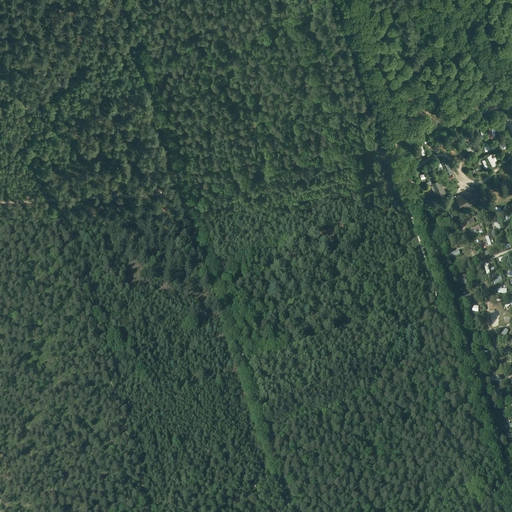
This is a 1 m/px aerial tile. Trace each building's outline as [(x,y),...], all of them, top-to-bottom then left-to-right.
[(490,155),(487,156),(492,167),(496,165),(490,155)] [(442,165),(447,175),(446,176),(448,180),(454,177),(448,162),(442,165)] [(439,180),(432,183),(438,195),(445,192),(439,180)] [(499,188),(495,181),(486,186),(489,193),(499,188)] [(474,189),(456,198),(463,210),(480,202),(474,189)]
